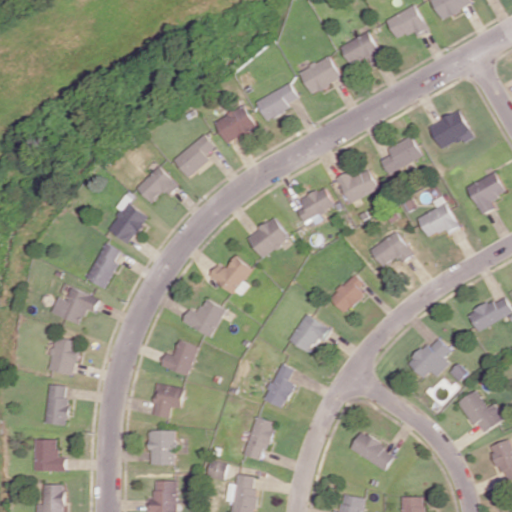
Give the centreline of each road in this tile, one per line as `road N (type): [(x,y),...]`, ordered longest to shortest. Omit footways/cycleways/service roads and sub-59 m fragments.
road 1 (residential): [(110,511),(115,414),(130,345),(191,239),(256,180),(511,32)]
road 2 (residential): [(511,244),(411,308),(353,372),(318,438),(298,511)]
road 3 (residential): [(473,511),(447,448),(353,372)]
